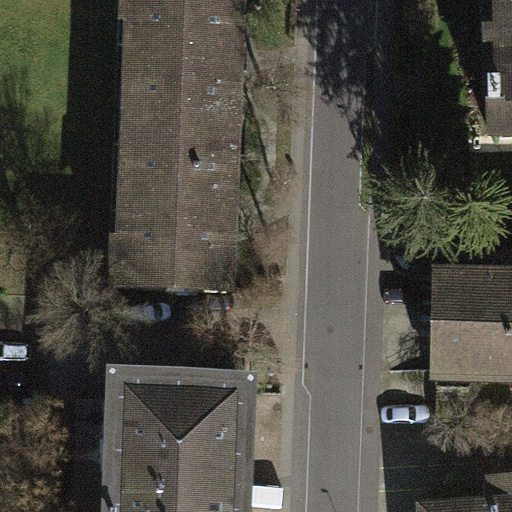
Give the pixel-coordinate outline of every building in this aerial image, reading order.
[(135,0),(121,298),(245,304),(250,202),(257,58),(259,0),(135,0)] [(511,0),(488,0),(493,147),(511,146),(511,0)] [(511,264),(429,263),(427,373),(511,373),(511,264)] [(115,511),(261,511),(266,383),(120,379),(115,511)] [(511,511),(511,482),(468,486),(470,509),(423,511),(422,511),(511,511)]
